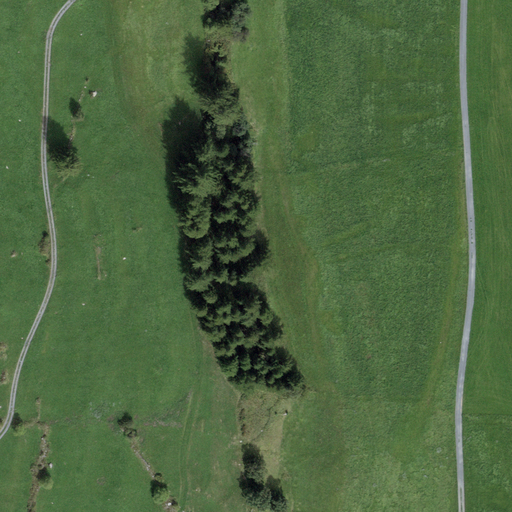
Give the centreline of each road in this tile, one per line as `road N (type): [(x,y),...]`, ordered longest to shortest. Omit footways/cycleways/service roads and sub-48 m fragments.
road 1 (track): [(461,511),(459,405),(472,246),(464,0)]
road 2 (track): [(72,0),(48,37),(43,171),(53,277),(0,435)]
